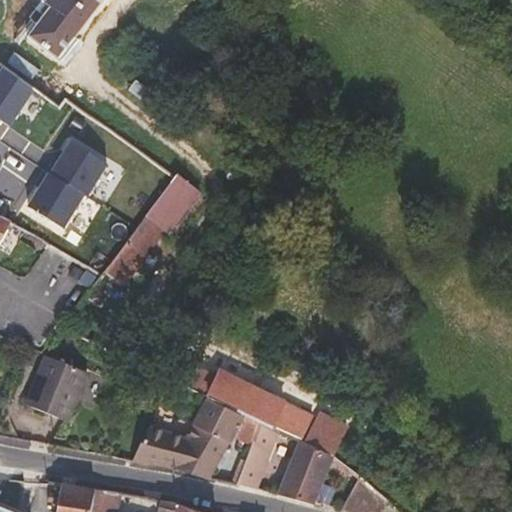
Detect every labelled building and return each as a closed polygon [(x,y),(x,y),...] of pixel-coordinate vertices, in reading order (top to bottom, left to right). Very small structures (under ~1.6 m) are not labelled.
[(41,0),(41,1),(49,8),(27,37),(61,63),(79,40),(76,37),(103,0),(41,0)] [(34,90),(4,68),(0,74),(0,119),(10,126),(34,90)] [(56,158),(48,172),(85,195),(88,197),(108,164),(72,142),(66,152),(66,156),(62,162),(56,158)] [(65,228),(85,195),(48,172),(46,171),(37,186),(42,188),(30,207),(65,228)] [(200,191),(178,174),(146,216),(102,275),(83,300),(102,313),(122,285),(124,287),(165,231),(168,233),(200,191)] [(0,242),(11,223),(0,217),(0,242)] [(97,345),(132,361),(142,338),(125,330),(124,333),(107,325),(97,345)] [(151,370),(195,390),(203,372),(159,351),(150,369),(151,370)] [(89,371),(45,354),(25,405),(69,422),(89,371)] [(220,372),(208,397),(260,421),(274,428),(279,431),(300,440),(301,441),(313,417),(285,403),(220,372)] [(151,425),(133,463),(175,468),(210,479),(230,443),(231,444),(235,437),(251,445),(260,421),(208,397),(187,436),(151,425)] [(305,443),(334,456),(348,428),(320,414),(305,443)] [(260,421),(251,445),(246,461),(238,484),(257,490),(279,431),(274,428),(260,421)] [(305,443),(301,441),(300,440),(279,495),(316,504),(316,502),(334,456),(305,443)] [(240,459),(231,483),(238,484),(246,461),(240,459)] [(359,476),(342,508),(353,511),(379,511),(388,498),(359,476)] [(91,511),(92,506),(96,489),(62,483),(56,511),(91,511)] [(114,510),(117,492),(96,489),(92,506),(114,510)] [(176,511),(179,504),(161,500),(158,511),(176,511)]
